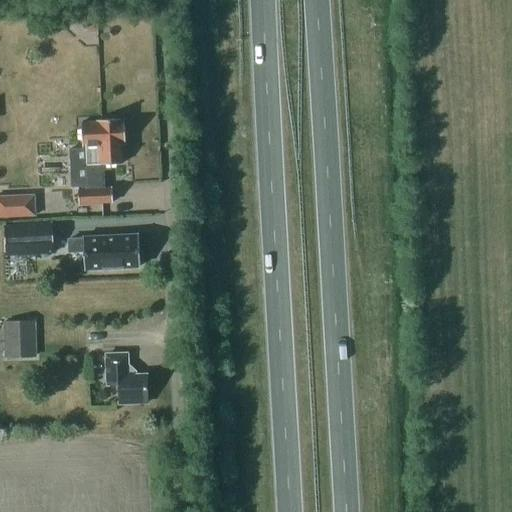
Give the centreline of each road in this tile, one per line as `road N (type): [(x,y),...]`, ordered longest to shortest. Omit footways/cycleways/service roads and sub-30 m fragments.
road 1 (trunk): [(345,511),(314,0)]
road 2 (trunk): [(262,0),(289,511)]
road 3 (track): [(185,511),(161,0)]
